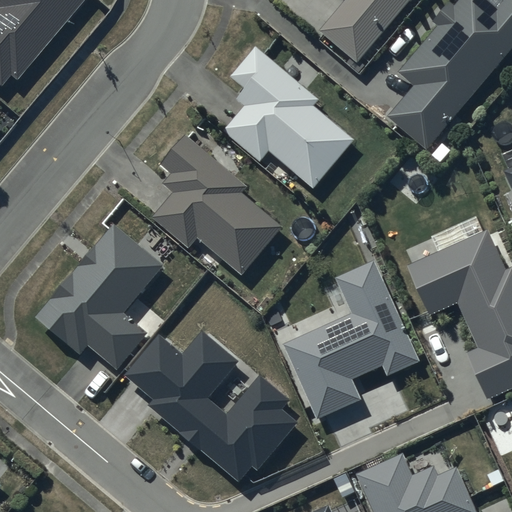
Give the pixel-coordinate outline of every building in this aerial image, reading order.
[(11,79),(17,84),(86,0),(0,0),(0,89),(1,91),(11,79)] [(417,0),(350,0),(351,0),(321,36),(360,69),(417,0)] [(441,28),(400,77),(414,89),(388,119),(430,154),(511,56),(511,0),(507,0),(499,10),(487,0),(464,0),(456,11),(452,8),(438,25),(441,28)] [(247,109),(226,133),(264,165),(272,155),(317,192),(358,142),(318,109),(323,102),(258,49),(234,79),(248,92),(239,102),(247,109)] [(175,196),(155,220),(192,251),(201,242),(245,279),(286,230),(247,196),(251,190),(189,138),(164,167),(174,177),(166,186),(175,196)] [(117,227),(39,320),(83,358),(91,349),(121,373),(151,336),(128,316),(167,269),(117,227)] [(491,233),(411,268),(433,319),(461,306),(481,351),(471,356),(492,403),(511,393),(511,272),(510,274),(491,233)] [(356,317),(289,347),(322,421),(364,402),(355,383),(386,369),(391,380),(424,365),(378,262),(339,280),(356,317)] [(162,338),(128,377),(157,403),(152,409),(244,486),(255,470),(261,474),(302,427),(287,413),(294,404),(206,334),(186,357),(162,338)] [(406,456),(359,476),(375,511),(479,511),(460,470),(442,478),(438,468),(416,478),(406,456)]
